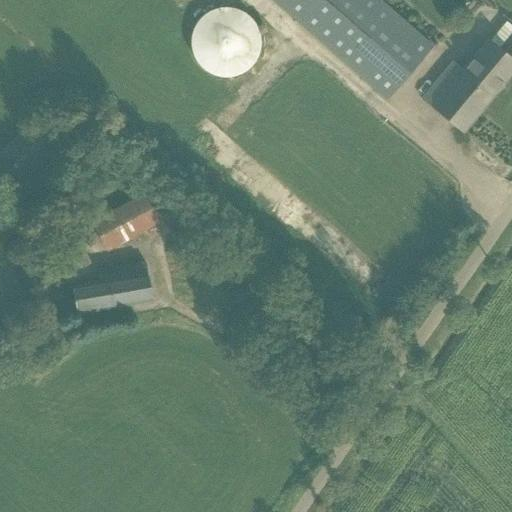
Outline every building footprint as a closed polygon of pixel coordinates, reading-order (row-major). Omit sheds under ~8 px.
[(382,0),(269,0),(385,103),(435,47),(382,0)] [(189,40),(189,43),(189,46),(190,49),(191,55),(192,58),(194,61),(196,63),(200,68),(204,72),(210,75),(213,77),(216,77),(219,78),(222,79),(228,79),(231,78),(237,77),(240,75),(243,74),(246,72),(250,68),(254,63),(256,61),(258,58),(259,55),(260,52),(260,49),(261,46),(261,40),(260,37),(260,33),(259,31),(258,28),(254,22),(250,17),(246,13),(243,12),(240,10),(237,9),(234,8),(231,7),(228,7),(222,7),(219,7),(213,9),(210,10),(204,13),(200,17),(196,22),(192,28),(191,31),(190,33),(190,37),(189,40)] [(422,99),(446,120),(462,133),(511,73),(511,36),(500,51),(488,41),(462,71),(452,62),(422,99)] [(0,207),(58,145),(30,119),(0,151),(0,207)] [(106,251),(108,251),(159,222),(143,193),(90,222),(106,251)] [(61,251),(69,271),(89,262),(81,242),(61,251)] [(72,286),(74,294),(77,314),(130,305),(151,301),(145,262),(119,267),(99,270),(101,281),(72,286)] [(44,324),(15,352),(22,358),(51,331),(44,324)]
